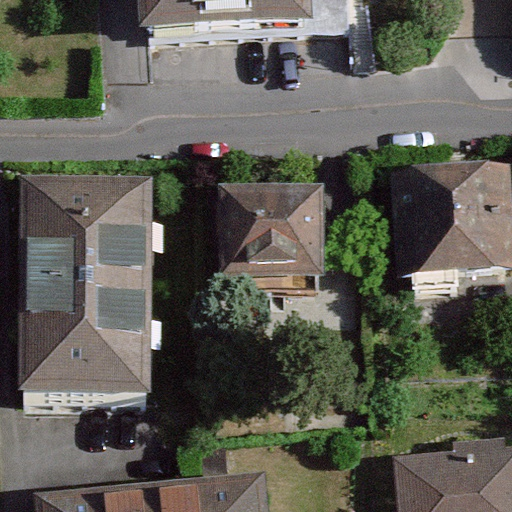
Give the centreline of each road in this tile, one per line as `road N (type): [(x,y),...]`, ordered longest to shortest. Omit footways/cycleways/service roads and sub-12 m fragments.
road 1 (residential): [(0,147),(132,148),(192,131),(511,119)]
road 2 (unknown): [(110,0),(117,123)]
